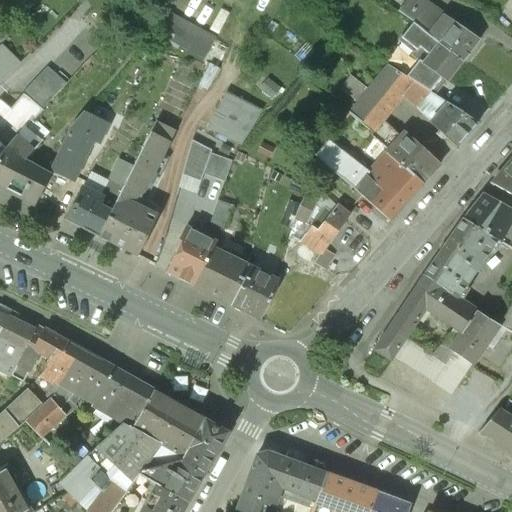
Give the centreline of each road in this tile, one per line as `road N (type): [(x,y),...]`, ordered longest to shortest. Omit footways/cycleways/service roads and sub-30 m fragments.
road 1 (residential): [(276,380),(511,125)]
road 2 (residential): [(276,380),(0,246)]
road 3 (residential): [(511,489),(276,380)]
road 4 (residential): [(276,380),(213,511)]
